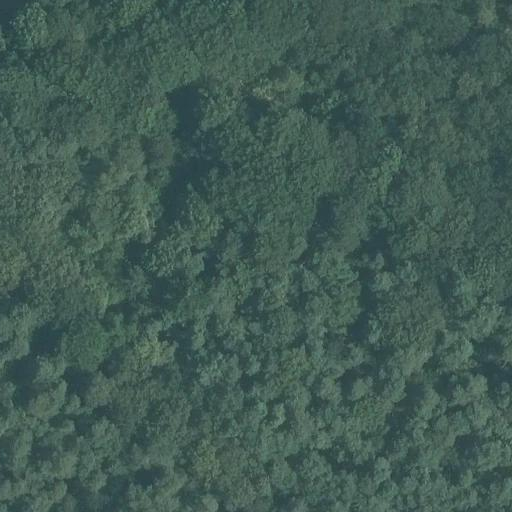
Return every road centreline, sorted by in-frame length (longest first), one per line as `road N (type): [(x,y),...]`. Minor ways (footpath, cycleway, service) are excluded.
road 1 (track): [(511,270),(0,68)]
road 2 (track): [(0,234),(69,330),(223,511)]
